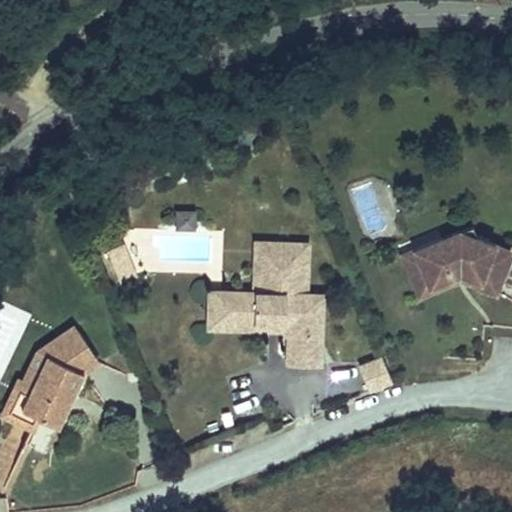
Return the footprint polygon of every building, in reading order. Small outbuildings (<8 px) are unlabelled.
[(472,222),(477,235),(491,230),(487,216),(472,222)] [(491,230),(477,235),(472,222),(415,244),(422,262),(437,256),(445,276),(466,268),(463,262),(481,255),(491,261),(488,268),(511,280),(511,224),(509,223),(491,230)] [(326,232),(278,230),(275,281),(244,280),(243,305),(309,309),(309,318),(307,351),(335,352),(337,304),(330,304),(331,282),(324,281),(326,232)] [(141,232),(118,235),(120,247),(142,244),(141,232)] [(142,244),(120,247),(123,267),(145,264),(142,244)] [(463,262),(466,268),(479,262),(488,268),(491,261),(481,255),(463,262)] [(437,256),(422,262),(430,282),(445,276),(437,256)] [(243,305),(244,280),(229,279),(227,314),(309,318),(309,309),(243,305)] [(330,304),(337,304),(339,282),(331,282),(330,304)] [(110,347),(86,313),(49,339),(57,344),(75,331),(95,358),(110,347)] [(84,378),(95,358),(75,331),(57,344),(49,339),(34,366),(34,367),(38,380),(31,391),(59,406),(67,410),(77,391),(71,388),(78,375),(84,378)] [(405,364),(394,339),(373,348),(384,372),(405,364)] [(59,406),(31,391),(38,380),(34,367),(34,366),(31,364),(11,402),(49,423),(59,406)] [(77,391),(84,378),(78,375),(71,388),(77,391)]
